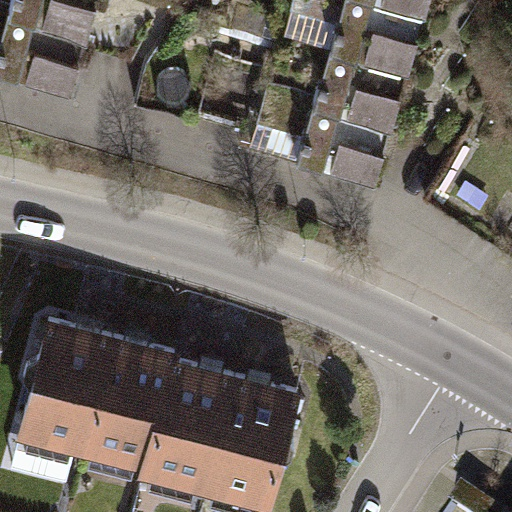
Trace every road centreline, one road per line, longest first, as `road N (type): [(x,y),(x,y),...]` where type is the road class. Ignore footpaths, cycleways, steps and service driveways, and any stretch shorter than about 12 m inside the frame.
road 1 (tertiary): [(0,207),(273,280),(453,360)]
road 2 (residential): [(453,360),(366,511)]
